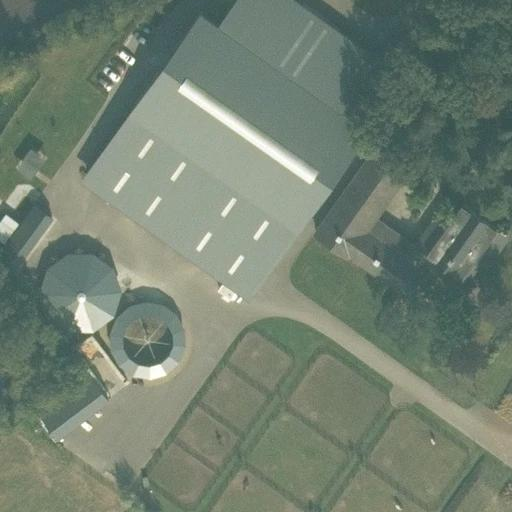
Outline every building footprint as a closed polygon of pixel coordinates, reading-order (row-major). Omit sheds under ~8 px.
[(84,170),(245,288),(291,226),(291,227),(363,129),(346,117),(380,72),(325,33),(292,78),(271,62),(304,17),(280,0),(232,0),(216,22),(200,10),(129,108),(84,170)] [(366,229),(410,166),(377,143),(315,233),(348,258),(350,256),(403,294),(421,268),(366,229)] [(51,215),(34,202),(0,249),(0,251),(16,264),(51,215)] [(462,278),(486,243),(497,227),(463,203),(428,253),(462,278)] [(122,311),(99,245),(31,268),(54,334),(122,311)] [(99,323),(131,382),(191,350),(159,291),(99,323)] [(50,434),(106,403),(90,376),(35,407),(50,434)]
